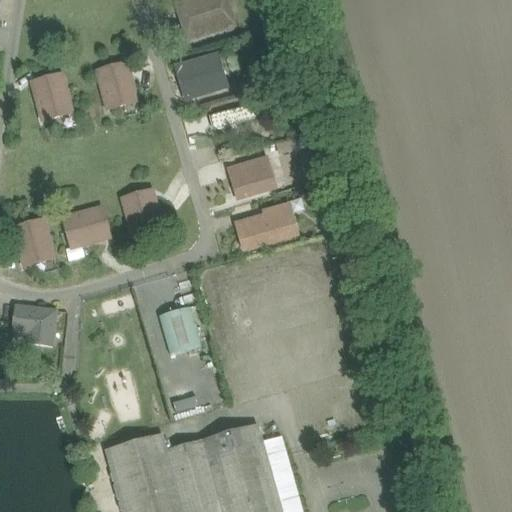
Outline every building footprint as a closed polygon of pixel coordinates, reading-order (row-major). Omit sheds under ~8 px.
[(186,0),(174,4),(186,44),(238,29),(228,0),(186,0)] [(174,67),(185,104),(229,90),(218,54),(174,67)] [(142,105),(129,62),(94,72),(107,114),(142,105)] [(285,79),(280,63),(260,70),(266,86),(285,79)] [(30,84),(41,126),(75,116),(64,75),(30,84)] [(210,118),(213,131),(255,120),(252,107),(210,118)] [(305,138),(296,140),(299,150),(308,148),(305,138)] [(228,170),(237,203),(279,191),(268,158),(228,170)] [(319,182),(302,187),(306,202),(323,197),(319,182)] [(166,232),(154,190),(120,199),(132,241),(166,232)] [(234,224),(243,254),(300,238),(291,205),(263,212),(264,216),(234,224)] [(61,219),(70,253),(113,241),(104,208),(61,219)] [(57,262),(46,219),(12,229),(23,271),(57,262)] [(15,306),(12,335),(27,337),(26,345),(55,349),(59,312),(15,306)] [(160,318),(171,357),(202,348),(191,309),(160,318)] [(302,511),(282,439),(263,444),(258,427),(168,453),(163,437),(107,453),(124,511),(302,511)]
